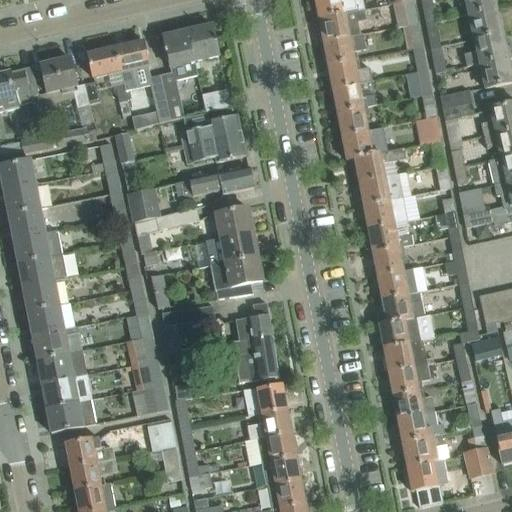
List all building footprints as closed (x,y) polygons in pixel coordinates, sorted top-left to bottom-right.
[(315,0),(319,19),(345,14),(345,15),(365,11),(363,1),(343,4),(342,0),(315,0)] [(464,0),(468,15),(496,8),(494,0),(464,0)] [(403,3),(408,27),(418,25),(415,12),(413,2),(403,3)] [(423,8),(426,24),(436,22),(433,6),(423,8)] [(468,15),(474,41),(502,35),(496,8),(468,15)] [(319,19),(324,43),(361,35),(359,24),(367,22),(365,11),(345,15),(345,14),(319,19)] [(436,22),(426,24),(429,41),(439,40),(436,22)] [(410,39),(413,50),(422,48),(420,37),(418,25),(408,27),(410,39)] [(213,27),(188,33),(195,63),(200,62),(219,57),(216,44),(218,44),(217,40),(216,40),(213,27)] [(167,55),(172,75),(174,75),(176,83),(198,78),(195,63),(188,33),(163,38),(166,51),(165,52),(166,55),(167,55)] [(324,43),(328,66),(354,61),(352,53),(366,50),(363,34),(361,35),(324,43)] [(480,65),(480,66),(508,60),(502,35),(474,41),(477,52),(463,55),(467,68),(480,65)] [(122,73),(124,86),(126,92),(137,89),(133,71),(149,67),(144,43),(116,49),(121,73),(122,73)] [(414,60),(417,73),(426,71),(424,58),(422,48),(413,50),(414,60)] [(93,80),(121,73),(116,49),(88,55),(93,80)] [(432,57),(436,76),(446,74),(442,55),(432,57)] [(77,87),(75,79),(71,59),(63,61),(41,66),(45,86),(47,94),(61,91),(63,95),(73,93),(75,99),(77,108),(89,105),(85,86),(77,87)] [(511,76),(508,60),(480,66),(485,90),(511,84),(511,76)] [(328,66),(333,89),(358,84),(372,82),(369,68),(356,70),(354,61),(328,66)] [(417,73),(422,97),(431,95),(429,84),(426,71),(417,73)] [(31,104),(29,92),(24,73),(11,76),(10,74),(0,75),(0,113),(18,109),(18,107),(31,104)] [(174,75),(172,75),(162,77),(169,107),(181,104),(176,83),(174,75)] [(161,124),(162,125),(172,122),(169,107),(162,77),(149,80),(159,125),(161,124)] [(95,83),(85,86),(89,105),(99,103),(95,83)] [(333,89),(337,113),(363,108),(376,106),(375,96),(361,99),(358,84),(333,89)] [(126,92),(124,86),(116,88),(119,103),(129,101),(126,92)] [(440,97),(442,109),(472,103),(469,90),(440,97)] [(202,96),(206,113),(231,108),(227,91),(202,96)] [(422,97),(426,120),(436,119),(433,105),(431,95),(422,97)] [(445,122),(475,115),(472,103),(442,109),(445,122)] [(481,124),(484,137),(511,130),(511,104),(490,110),(492,122),(481,124)] [(337,113),(342,137),(368,132),(363,108),(337,113)] [(145,117),(133,119),(136,131),(147,129),(145,117)] [(182,135),(185,150),(243,138),(238,117),(208,123),(209,129),(182,135)] [(431,144),(431,146),(441,144),(436,119),(426,120),(415,122),(420,146),(431,144)] [(50,135),(52,149),(90,142),(87,128),(50,135)] [(347,162),(355,160),(384,154),(379,130),(368,132),(342,137),(347,162)] [(498,147),(501,159),(511,156),(511,130),(484,137),(487,150),(498,147)] [(116,138),(122,167),(135,163),(129,135),(116,138)] [(15,142),(17,156),(45,151),(42,137),(15,142)] [(243,138),(185,150),(188,165),(216,159),(217,164),(247,158),(243,138)] [(431,146),(436,167),(445,165),(441,144),(431,146)] [(105,171),(105,173),(116,171),(111,146),(100,148),(100,150),(95,150),(99,172),(105,171)] [(451,151),(454,169),(465,167),(461,149),(451,151)] [(355,160),(359,182),(385,177),(382,164),(406,160),(404,150),(384,154),(355,160)] [(488,162),(494,186),(511,182),(511,156),(501,159),(488,162)] [(0,167),(0,172),(4,192),(36,186),(31,161),(0,167)] [(122,167),(128,195),(129,196),(141,193),(141,192),(135,163),(122,167)] [(445,165),(436,167),(440,191),(450,190),(445,165)] [(465,167),(454,169),(458,186),(468,184),(465,167)] [(249,169),(230,173),(190,182),(194,197),(222,191),(223,197),(254,190),(249,169)] [(105,173),(111,197),(122,194),(116,171),(105,173)] [(359,182),(364,207),(389,202),(389,201),(403,199),(399,175),(385,178),(385,177),(359,182)] [(501,197),(504,210),(508,210),(511,223),(511,222),(511,182),(494,186),(496,198),(501,197)] [(4,192),(9,217),(41,210),(36,186),(4,192)] [(497,223),(494,211),(486,213),(482,189),(460,194),(466,229),(497,223)] [(129,196),(128,195),(127,195),(133,224),(161,217),(155,190),(141,192),(141,193),(129,196)] [(111,197),(116,221),(127,219),(122,194),(111,197)] [(443,202),(446,216),(455,214),(452,200),(443,202)] [(364,207),(368,231),(394,226),(389,202),(364,207)] [(143,255),(143,256),(152,254),(152,253),(147,235),(200,222),(196,209),(135,225),(142,255),(143,255)] [(216,215),(221,239),(221,240),(253,234),(248,209),(216,215)] [(9,217),(13,241),(46,235),(45,233),(41,210),(9,217)] [(449,231),(450,238),(459,236),(457,226),(455,214),(446,216),(449,231)] [(116,221),(121,245),(132,242),(127,219),(116,221)] [(373,253),(398,248),(403,247),(413,246),(411,236),(397,239),(394,226),(368,231),(373,253)] [(13,241),(18,265),(62,256),(58,231),(45,233),(46,235),(13,241)] [(205,242),(210,267),(258,258),(253,234),(221,240),(221,239),(205,242)] [(450,238),(455,263),(464,261),(459,236),(450,238)] [(121,245),(127,269),(137,267),(132,242),(121,245)] [(373,253),(378,277),(403,272),(398,248),(373,253)] [(152,254),(143,256),(146,268),(158,265),(155,252),(152,253),(152,254)] [(18,265),(23,289),(55,283),(55,282),(67,279),(62,256),(18,265)] [(258,258),(210,267),(215,293),(216,293),(218,300),(253,295),(251,285),(263,283),(258,258)] [(457,275),(459,286),(469,284),(466,273),(464,261),(455,263),(457,275)] [(127,269),(132,293),(143,291),(137,267),(127,269)] [(378,277),(382,301),(412,295),(412,294),(416,293),(412,270),(403,272),(378,277)] [(151,278),(158,310),(170,308),(163,276),(151,278)] [(23,289),(28,313),(60,307),(55,283),(23,289)] [(461,296),(463,310),(473,308),(471,294),(469,284),(459,286),(461,296)] [(132,293),(137,317),(148,315),(143,291),(132,293)] [(498,325),(510,322),(504,293),(492,295),(498,325)] [(382,301),(387,325),(418,319),(418,318),(424,318),(422,302),(414,303),(412,295),(382,301)] [(486,327),(498,325),(492,295),(479,298),(486,327)] [(237,322),(240,344),(272,338),(267,305),(255,307),(256,319),(237,322)] [(28,313),(32,338),(65,331),(64,330),(60,307),(28,313)] [(162,315),(164,328),(215,321),(213,308),(162,315)] [(463,310),(468,332),(468,334),(478,332),(476,320),(473,308),(463,310)] [(137,317),(142,341),(153,338),(148,315),(137,317)] [(379,326),(384,350),(423,342),(418,319),(387,325),(379,326)] [(511,330),(503,333),(506,347),(511,346),(511,330)] [(32,338),(37,362),(83,353),(79,335),(66,338),(65,333),(65,331),(32,338)] [(488,333),(490,345),(500,343),(498,331),(488,333)] [(453,347),(456,359),(466,358),(463,344),(480,340),(478,332),(468,334),(468,332),(458,334),(461,345),(453,347)] [(146,356),(148,365),(158,362),(153,338),(142,341),(146,356)] [(218,350),(217,353),(218,355),(219,357),(221,358),(223,359),(235,357),(239,384),(252,382),(252,383),(259,382),(279,379),(272,338),(240,344),(233,345),(221,347),(219,348),(218,350)] [(146,356),(142,341),(134,342),(139,366),(148,365),(146,356)] [(384,350),(388,372),(427,365),(423,342),(384,350)] [(37,362),(42,386),(74,380),(74,378),(87,376),(83,353),(37,362)] [(456,359),(462,383),(471,381),(466,358),(456,359)] [(148,365),(153,388),(153,389),(164,387),(158,362),(148,365)] [(148,365),(139,366),(144,390),(149,389),(153,388),(148,365)] [(388,372),(393,397),(423,391),(421,383),(430,381),(427,365),(388,372)] [(42,386),(47,410),(79,404),(79,403),(74,380),(42,386)] [(462,383),(467,406),(477,405),(471,381),(462,383)] [(201,385),(176,389),(178,402),(203,398),(201,385)] [(262,417),(288,412),(283,386),(257,392),(262,417)] [(153,389),(153,388),(149,389),(144,390),(142,391),(148,415),(158,413),(158,414),(169,412),(164,387),(153,389)] [(393,397),(397,420),(435,413),(432,397),(424,399),(423,391),(393,397)] [(79,404),(47,410),(51,435),(84,429),(83,427),(95,425),(91,401),(79,403),(79,404)] [(467,406),(472,429),(482,427),(477,405),(467,406)] [(511,425),(505,427),(500,409),(490,411),(493,426),(494,426),(496,433),(495,433),(503,467),(511,464),(511,425)] [(251,444),(292,435),(288,412),(262,417),(263,425),(248,427),(250,441),(251,444)] [(397,420),(402,443),(441,435),(445,435),(443,425),(437,426),(435,413),(397,420)] [(178,419),(181,432),(191,431),(188,417),(178,419)] [(152,455),(162,453),(177,450),(172,425),(147,429),(152,455)] [(191,431),(181,432),(183,446),(193,444),(191,431)] [(262,465),(297,459),(292,435),(251,444),(250,441),(245,442),(250,466),(262,464),(262,465)] [(402,443),(407,467),(438,461),(442,460),(449,459),(447,445),(443,446),(441,435),(402,443)] [(467,441),(470,454),(476,453),(481,477),(493,474),(488,455),(484,438),(484,437),(477,438),(474,439),(467,441)] [(67,457),(70,469),(115,461),(113,448),(105,450),(104,447),(101,448),(99,440),(92,441),(66,446),(68,457),(67,457)] [(162,453),(166,475),(181,473),(177,450),(162,453)] [(476,453),(470,454),(465,456),(470,479),(481,477),(476,453)] [(267,489),(301,482),(297,459),(262,465),(267,489)] [(438,461),(407,467),(411,492),(415,491),(419,510),(430,507),(426,489),(440,487),(447,485),(443,465),(442,460),(438,461)] [(73,483),(75,493),(101,488),(101,487),(99,477),(118,474),(115,461),(70,469),(73,483)] [(187,466),(189,479),(210,475),(208,466),(197,468),(197,464),(187,466)] [(221,466),(211,467),(213,475),(222,473),(221,466)] [(181,473),(166,475),(168,485),(183,483),(181,473)] [(210,475),(189,479),(192,492),(212,489),(210,475)] [(271,511),(274,511),(306,506),(301,482),(267,489),(271,511)] [(75,493),(79,511),(104,511),(106,511),(115,509),(110,485),(101,487),(101,488),(75,493)] [(179,497),(169,499),(171,510),(181,508),(179,497)]
